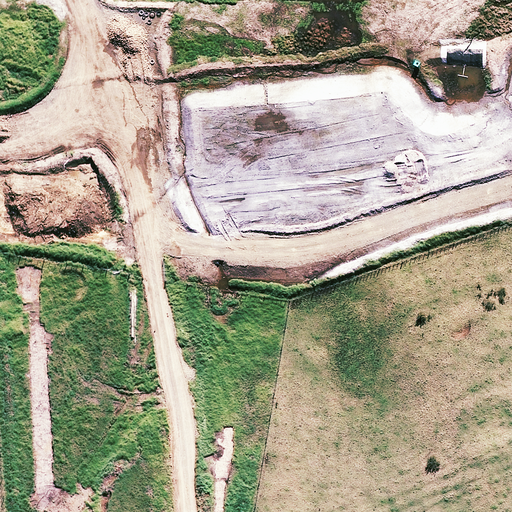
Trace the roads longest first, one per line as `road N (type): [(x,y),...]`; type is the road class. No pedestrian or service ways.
road 1 (unknown): [(39,0),(99,202),(125,455),(123,511)]
road 2 (track): [(183,511),(132,81)]
road 3 (track): [(0,136),(132,81)]
